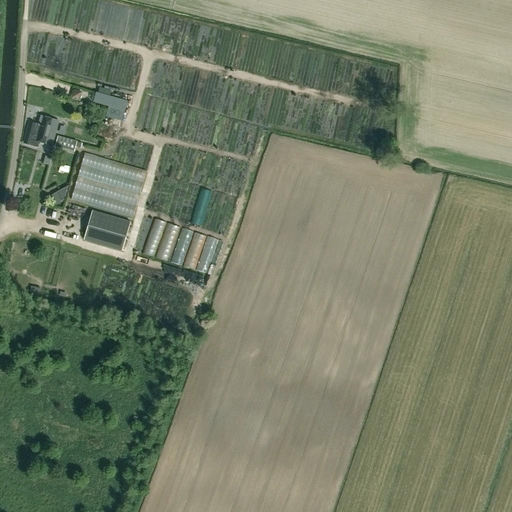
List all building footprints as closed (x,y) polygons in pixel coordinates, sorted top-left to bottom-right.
[(123,102),(83,90),(82,92),(71,89),(68,98),(80,102),(81,97),(102,103),(101,108),(120,113),(123,102)] [(37,125),(29,123),(23,143),(29,144),(29,146),(37,148),(39,142),(51,146),(58,121),(40,116),(37,125)] [(54,146),(69,150),(71,142),(57,138),(54,146)] [(81,150),(69,194),(131,211),(143,167),(81,150)] [(64,200),(68,186),(50,196),(56,206),(63,202),(62,201),(64,200)] [(121,251),(129,222),(92,211),(83,240),(121,251)]
